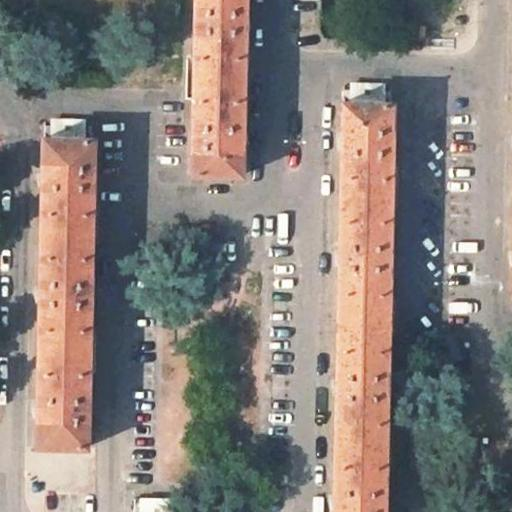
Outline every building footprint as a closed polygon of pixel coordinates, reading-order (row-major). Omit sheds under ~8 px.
[(240,176),(242,0),(195,0),(193,175),(240,176)] [(351,86),(351,104),(382,104),(382,87),(351,86)] [(331,511),(382,511),(391,104),(382,104),(351,104),(342,103),(331,511)] [(50,137),(81,137),(82,120),(50,120),(50,137)] [(41,137),(36,447),(86,448),(92,137),(81,137),(50,137),(41,137)] [(224,262),(224,244),(203,243),(203,261),(224,262)] [(172,511),(173,500),(142,499),(141,511),(172,511)]
